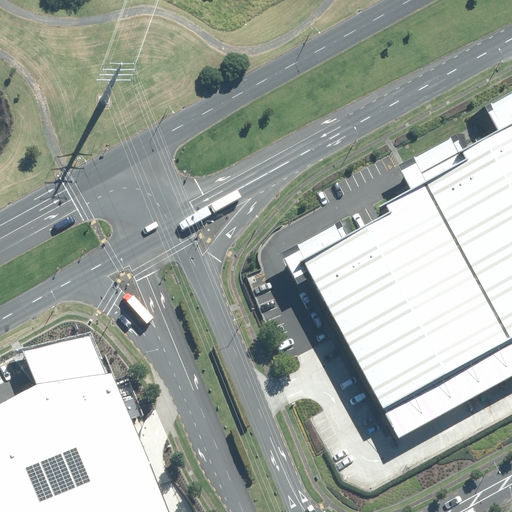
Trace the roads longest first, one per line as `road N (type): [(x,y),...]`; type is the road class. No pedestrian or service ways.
road 1 (primary): [(145,149),(415,0)]
road 2 (primary): [(311,148),(220,241),(213,274),(226,339)]
road 3 (primary): [(511,39),(311,148)]
road 4 (unclassified): [(226,339),(299,511)]
road 5 (primary): [(194,393),(135,322),(75,281)]
road 6 (unclassified): [(194,393),(134,247)]
road 7 (primary): [(311,148),(174,225)]
road 8 (unclassified): [(248,511),(194,393)]
road 9 (unclassified): [(174,225),(226,339)]
